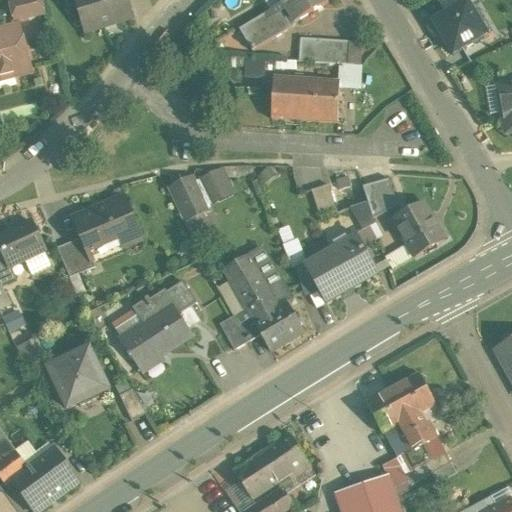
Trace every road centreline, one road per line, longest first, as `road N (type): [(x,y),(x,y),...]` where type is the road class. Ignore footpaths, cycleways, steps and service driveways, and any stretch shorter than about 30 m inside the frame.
road 1 (secondary): [(440,294),(93,511)]
road 2 (residential): [(119,77),(205,134),(402,158)]
road 3 (residential): [(511,224),(380,0)]
road 4 (residential): [(0,186),(67,138),(119,77)]
road 5 (residential): [(440,294),(511,429)]
